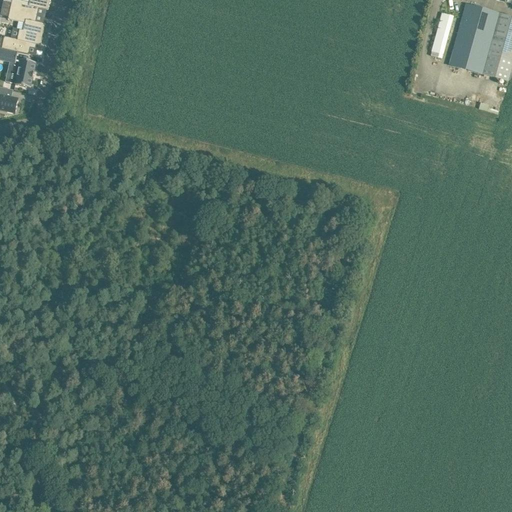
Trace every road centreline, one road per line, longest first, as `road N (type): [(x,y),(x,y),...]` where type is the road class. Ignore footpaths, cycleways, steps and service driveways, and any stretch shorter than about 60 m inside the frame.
road 1 (track): [(324,372),(374,212)]
road 2 (residential): [(0,129),(39,118),(67,0)]
road 3 (track): [(279,511),(324,372)]
